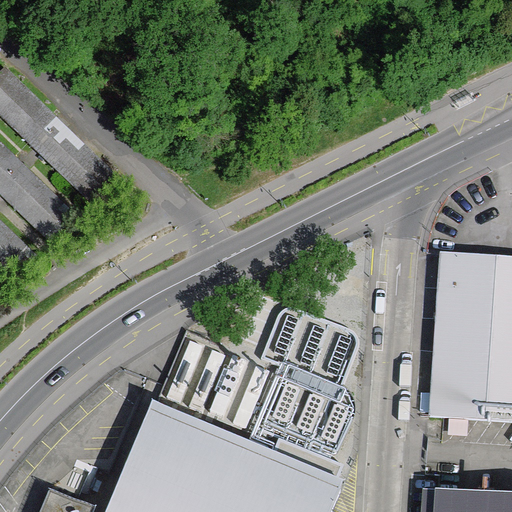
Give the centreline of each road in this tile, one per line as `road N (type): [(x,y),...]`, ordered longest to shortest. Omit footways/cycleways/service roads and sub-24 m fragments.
road 1 (tertiary): [(0,419),(101,329),(162,291),(411,165)]
road 2 (unclassified): [(382,511),(411,165)]
